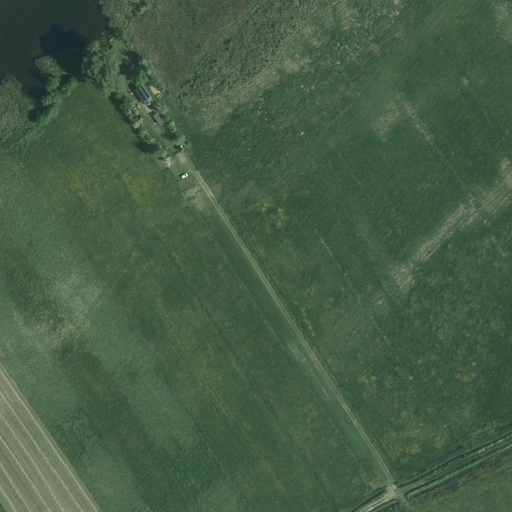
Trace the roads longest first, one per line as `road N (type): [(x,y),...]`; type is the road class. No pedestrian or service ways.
road 1 (track): [(389,496),(378,457),(193,170)]
road 2 (track): [(363,511),(511,439)]
